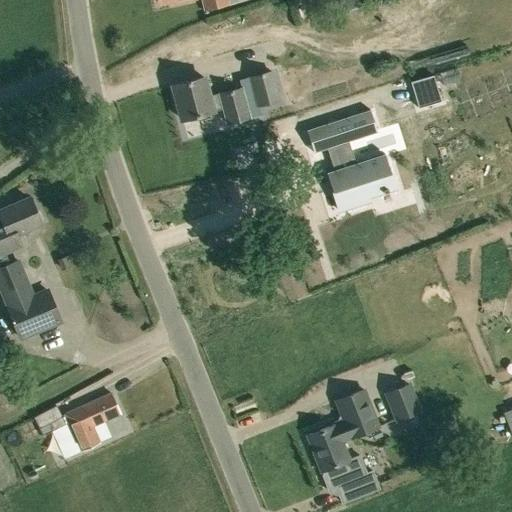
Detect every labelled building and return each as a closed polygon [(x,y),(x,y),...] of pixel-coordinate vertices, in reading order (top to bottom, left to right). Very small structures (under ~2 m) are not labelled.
[(157,0),(158,3),(172,0),(172,3),(187,0),(202,0),(205,9),(227,4),(228,5),(244,0),(157,0)] [(256,108),(258,107),(281,100),(273,70),(248,77),(256,108)] [(208,97),(203,77),(173,85),(183,120),(224,108),(229,124),(250,119),(241,88),(208,97)] [(368,110),(305,130),(311,151),(325,146),(333,170),(324,172),(337,210),(368,200),(366,195),(393,186),(382,154),(353,163),(346,140),(374,131),(368,110)] [(16,234),(41,224),(41,222),(41,219),(39,212),(36,210),(31,198),(0,211),(0,212),(0,211),(0,253),(21,245),(16,234)] [(316,239),(323,264),(362,254),(355,229),(316,239)] [(34,295),(20,259),(0,266),(0,287),(20,338),(60,322),(47,290),(34,295)] [(395,422),(422,411),(410,382),(383,393),(395,422)] [(377,425),(361,389),(350,393),(347,392),(340,395),(339,398),(334,400),(341,416),(339,421),(306,435),(320,471),(322,470),(323,474),(322,475),(328,489),(335,486),(342,502),(378,487),(372,471),(366,473),(359,454),(348,459),(340,440),(377,425)] [(91,425),(119,412),(110,392),(64,413),(65,414),(61,414),(56,405),(33,417),(43,435),(51,431),(63,458),(78,451),(66,423),(68,422),(81,450),(99,442),(91,425)]
